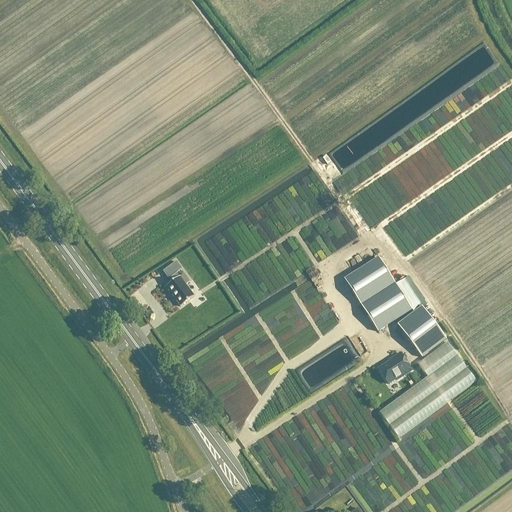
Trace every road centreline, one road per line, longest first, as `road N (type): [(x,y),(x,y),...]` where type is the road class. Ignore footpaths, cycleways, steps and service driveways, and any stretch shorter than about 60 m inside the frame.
road 1 (unclassified): [(182,511),(142,403),(0,208)]
road 2 (primary): [(172,396),(0,160)]
road 3 (primary): [(263,511),(172,396)]
road 4 (primary): [(172,396),(245,511)]
